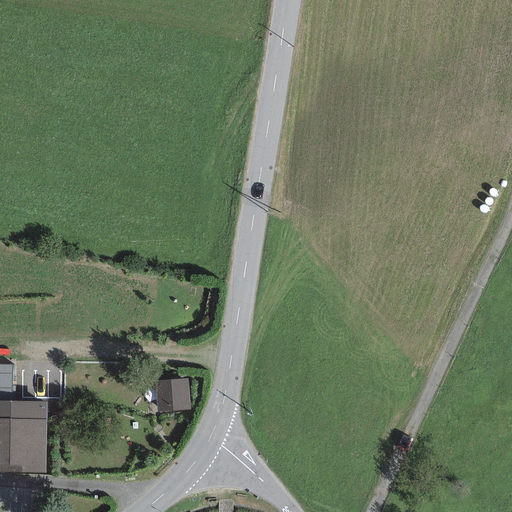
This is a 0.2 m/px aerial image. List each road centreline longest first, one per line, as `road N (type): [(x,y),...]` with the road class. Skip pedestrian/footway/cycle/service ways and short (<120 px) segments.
road 1 (residential): [(209,438),(222,406),(290,0)]
road 2 (track): [(511,208),(372,511)]
